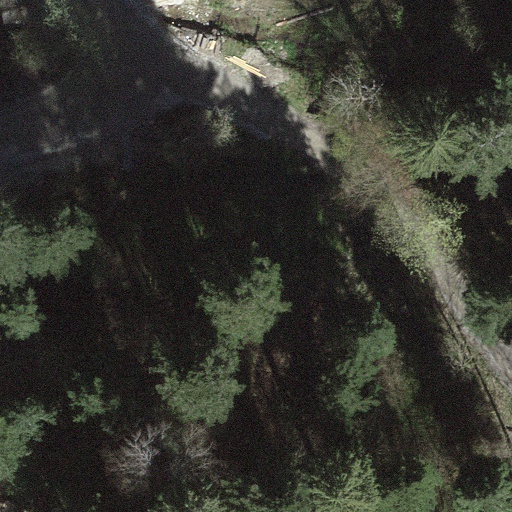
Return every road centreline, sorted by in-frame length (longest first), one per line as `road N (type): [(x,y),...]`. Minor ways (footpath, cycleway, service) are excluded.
road 1 (track): [(123,0),(136,36),(316,129),(511,410)]
road 2 (track): [(136,36),(109,73),(0,129)]
